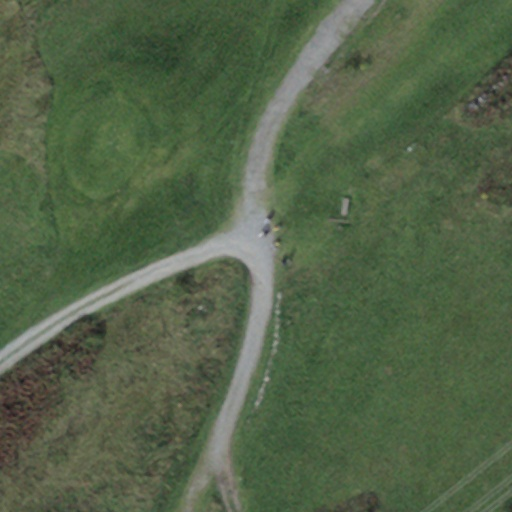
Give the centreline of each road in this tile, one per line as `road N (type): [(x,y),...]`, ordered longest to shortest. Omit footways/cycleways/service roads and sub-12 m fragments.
road 1 (track): [(0,366),(38,333),(121,287),(241,233),(254,213),(263,142),(359,0)]
road 2 (track): [(241,233),(264,289),(221,436),(234,511)]
